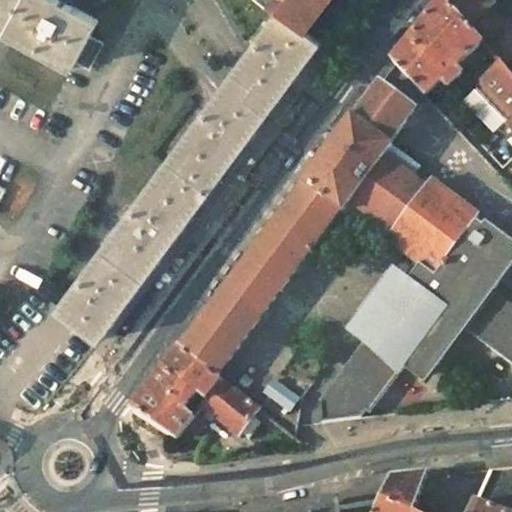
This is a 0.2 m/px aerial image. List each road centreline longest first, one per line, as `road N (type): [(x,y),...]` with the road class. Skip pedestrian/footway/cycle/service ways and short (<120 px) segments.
road 1 (residential): [(407,0),(86,428)]
road 2 (residential): [(103,484),(267,479),(395,449),(511,435)]
